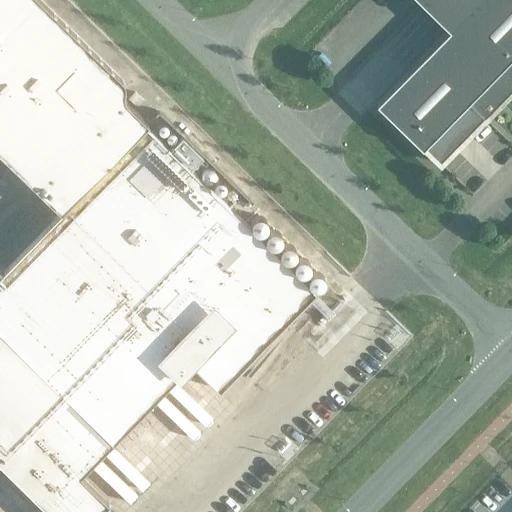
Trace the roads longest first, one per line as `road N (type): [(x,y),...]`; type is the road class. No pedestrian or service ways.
road 1 (unclassified): [(149,0),(511,349)]
road 2 (tertiary): [(358,511),(511,353)]
